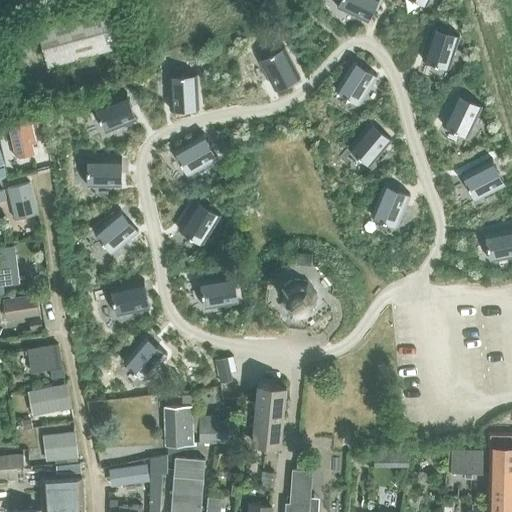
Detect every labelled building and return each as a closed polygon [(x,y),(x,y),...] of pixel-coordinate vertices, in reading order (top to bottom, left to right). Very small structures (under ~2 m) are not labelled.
[(339,0),(336,6),(368,21),(377,0),(339,0)] [(37,28),(48,67),(126,45),(115,6),(37,28)] [(432,26),(422,59),(449,68),(459,35),(432,26)] [(284,46),(259,59),(275,90),(300,77),(284,46)] [(353,59),(335,89),(359,104),(377,75),(353,59)] [(199,109),(196,74),(168,75),(170,110),(199,109)] [(127,93),(94,105),(105,132),(137,119),(127,93)] [(456,93),(441,124),(443,125),(444,123),(453,128),(452,130),(456,131),(457,129),(466,134),(465,135),(467,136),(482,105),(480,104),(480,106),(470,101),(471,100),(464,97),(464,98),(457,95),(458,93),(456,93)] [(42,116),(32,118),(34,126),(43,125),(42,116)] [(8,126),(16,158),(36,153),(33,141),(37,141),(32,120),(8,126)] [(370,120),(348,147),(369,165),(392,139),(370,120)] [(203,133),(173,150),(188,175),(218,157),(203,133)] [(87,157),(87,185),(121,186),(122,157),(87,157)] [(492,159),(461,175),(475,200),(505,183),(492,159)] [(39,212),(31,181),(7,187),(15,219),(39,212)] [(384,183),(370,215),(397,226),(410,194),(384,183)] [(196,199),(178,229),(202,244),(220,214),(196,199)] [(120,208),(93,231),(112,252),(138,230),(120,208)] [(511,226),(484,233),(490,260),(511,255),(511,226)] [(19,281),(15,245),(0,246),(0,283),(1,284),(19,281)] [(295,251),(295,262),(311,263),(311,252),(295,251)] [(234,274),(199,279),(204,307),(238,302),(234,274)] [(144,280),(110,287),(116,315),(150,307),(144,280)] [(285,287),(284,302),(292,312),(304,313),(315,305),(316,291),(308,281),(295,280),(285,287)] [(2,297),(6,318),(41,312),(37,291),(2,297)] [(39,320),(29,321),(30,329),(40,327),(39,320)] [(145,335),(123,362),(145,380),(167,353),(145,335)] [(57,342),(27,348),(31,371),(50,367),(52,376),(63,374),(57,342)] [(227,357),(216,360),(221,383),(233,380),(227,357)] [(27,390),(31,414),(71,406),(66,382),(27,390)] [(252,441),(280,444),(285,385),(258,383),(256,399),(245,398),(242,425),(253,426),(252,441)] [(191,393),(181,393),(182,402),(191,402),(191,393)] [(187,406),(166,407),(166,444),(186,443),(186,447),(193,447),(192,430),(192,417),(191,406),(187,406)] [(198,416),(192,417),(192,430),(198,430),(198,442),(234,441),(234,419),(219,419),(218,414),(198,415),(198,416)] [(31,419),(22,421),(23,428),(32,426),(31,419)] [(75,432),(44,436),(46,459),(77,456),(75,432)] [(489,511),(511,511),(511,439),(491,443),(490,454),(489,504),(489,511)] [(231,448),(230,457),(241,458),(242,449),(231,448)] [(451,472),(464,472),(464,477),(472,477),(472,472),(486,473),(487,449),(453,449),(451,472)] [(0,479),(25,478),(24,455),(0,456),(0,479)] [(176,456),(174,478),(171,511),(200,511),(205,459),(176,456)] [(149,458),(149,468),(149,511),(159,511),(163,473),(163,458),(149,458)] [(309,511),(310,506),(313,469),(293,468),(290,502),(286,502),(285,511),(309,511)] [(84,511),(82,478),(42,480),(43,508),(14,510),(13,511),(84,511)] [(232,482),(230,494),(237,495),(239,483),(232,482)] [(206,511),(219,511),(221,499),(208,497),(206,511)] [(110,501),(109,511),(144,511),(144,508),(126,507),(127,501),(110,501)] [(270,511),(272,505),(249,502),(247,511),(270,511)]
